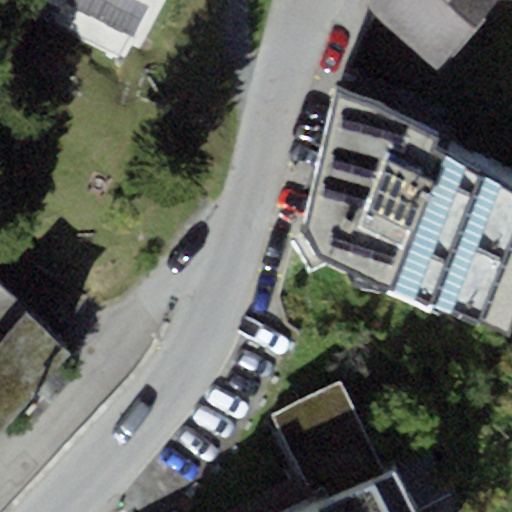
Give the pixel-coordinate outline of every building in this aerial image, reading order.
[(142,40),(160,0),(51,0),(62,5),(54,25),(123,56),(132,36),(142,40)] [(437,68),(494,0),(371,0),(365,7),(437,68)] [(433,136),(335,90),(303,229),(316,254),(465,318),(468,311),(511,330),(511,327),(511,190),(426,145),(433,136)] [(0,429),(71,349),(0,290),(0,429)] [(320,511),(415,511),(393,470),(386,474),(338,382),(271,418),(320,511)]
